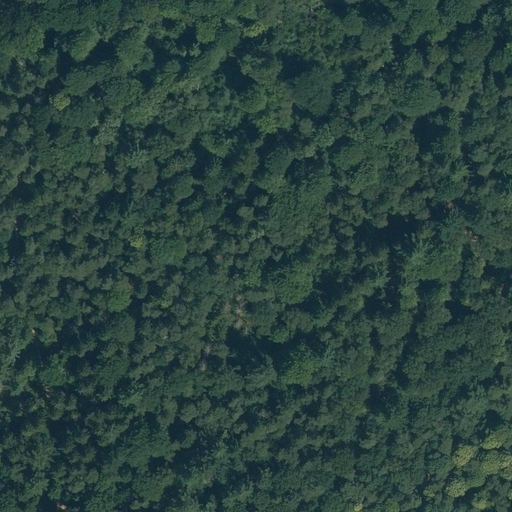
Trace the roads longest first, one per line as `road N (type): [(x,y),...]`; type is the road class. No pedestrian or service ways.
road 1 (track): [(511,299),(434,163),(434,0)]
road 2 (track): [(13,226),(48,421),(47,472)]
